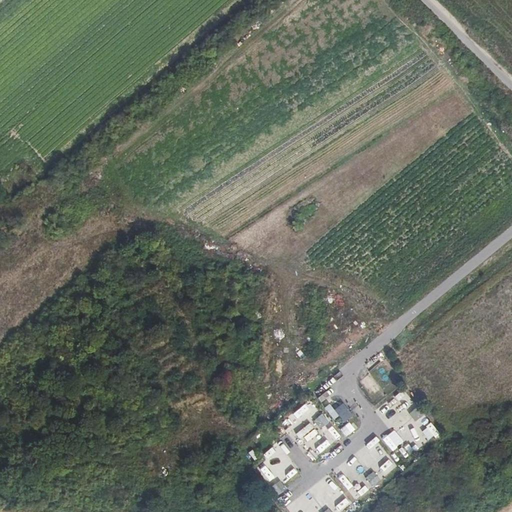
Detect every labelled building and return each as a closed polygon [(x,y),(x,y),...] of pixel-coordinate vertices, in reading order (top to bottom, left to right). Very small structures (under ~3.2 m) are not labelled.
[(24,219),(42,207),(32,192),(14,204),(24,219)] [(407,405),(412,401),(402,389),(397,393),(407,405)] [(391,397),(379,407),(383,413),(396,403),(391,397)] [(297,418),(311,409),(307,402),(293,411),(297,418)] [(345,403),(335,410),(345,423),(354,417),(345,403)] [(420,407),(411,414),(417,422),(426,416),(420,407)] [(404,446),(411,454),(421,445),(407,429),(413,424),(404,414),(391,426),(407,444),(404,446)] [(323,415),(314,421),(319,429),(328,423),(323,415)] [(311,420),(296,431),(314,456),(329,445),(311,420)] [(337,441),(341,437),(330,425),(325,429),(337,441)] [(375,473),(366,479),(371,488),(380,482),(375,473)] [(355,500),(361,496),(347,477),(341,481),(355,500)] [(280,482),(271,488),(277,496),(286,490),(280,482)]
